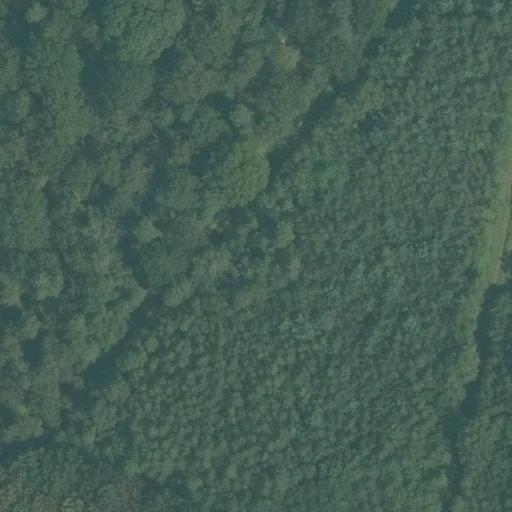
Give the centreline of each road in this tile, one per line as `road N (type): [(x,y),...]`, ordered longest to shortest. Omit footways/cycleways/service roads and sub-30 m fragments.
road 1 (track): [(0,470),(405,0)]
road 2 (track): [(445,511),(511,167)]
